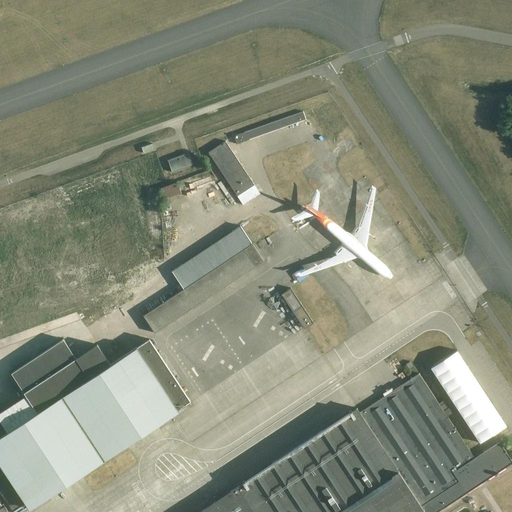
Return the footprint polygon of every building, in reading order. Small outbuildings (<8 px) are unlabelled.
[(237,144),(306,119),(303,111),(234,136),(237,144)] [(260,193),(225,141),(208,152),(218,166),(243,204),(260,193)] [(155,149),(153,143),(142,147),(144,153),(155,149)] [(193,165),(188,153),(168,160),(173,172),(193,165)] [(194,282),(182,264),(172,271),(184,289),(143,315),(155,333),(264,261),(252,243),(194,282)] [(155,267),(145,274),(148,279),(158,272),(155,267)] [(291,288),(285,292),(281,294),(304,328),(308,326),(313,322),(291,288)] [(129,291),(102,308),(106,315),(133,297),(129,291)] [(366,297),(386,329),(391,326),(388,321),(392,318),(380,299),(378,300),(373,293),(366,297)] [(0,419),(8,432),(0,437),(0,464),(28,507),(179,408),(138,346),(111,364),(97,344),(76,358),(63,339),(11,373),(26,396),(0,412),(0,419)] [(138,346),(179,408),(190,401),(149,339),(138,346)] [(439,403),(424,382),(419,373),(409,380),(360,412),(424,510),(424,511),(436,511),(511,462),(511,461),(499,442),(474,459),(447,416),(453,412),(450,407),(448,408),(443,401),(439,403)] [(444,395),(456,414),(473,403),(461,384),(444,395)] [(421,511),(424,510),(360,412),(357,408),(238,486),(255,511),(421,511)] [(0,464),(0,490),(14,511),(21,511),(28,507),(0,464)] [(214,502),(220,511),(255,511),(238,486),(214,502)] [(220,511),(214,502),(198,511),(220,511)]
